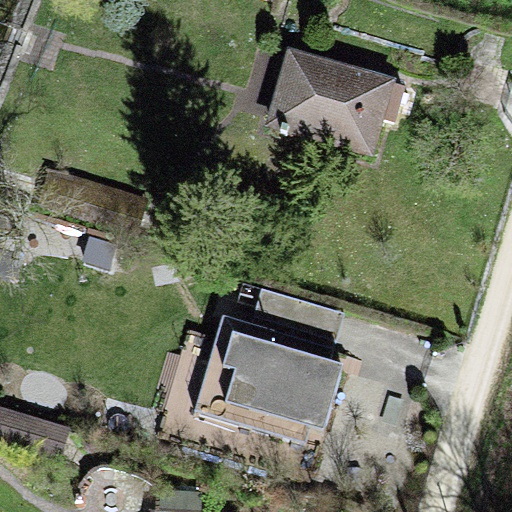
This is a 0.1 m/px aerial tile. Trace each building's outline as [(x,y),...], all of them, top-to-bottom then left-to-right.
[(288,130),(368,153),(388,86),(292,58),(272,126),(282,129),(281,134),(286,136),(288,130)] [(47,179),(39,205),(136,234),(144,209),(47,179)] [(305,446),(309,432),(323,436),(342,371),(329,367),(333,352),(222,319),(194,413),(305,446)] [(0,376),(0,400),(71,420),(77,398),(0,376)] [(0,412),(0,441),(57,459),(65,431),(0,412)]
